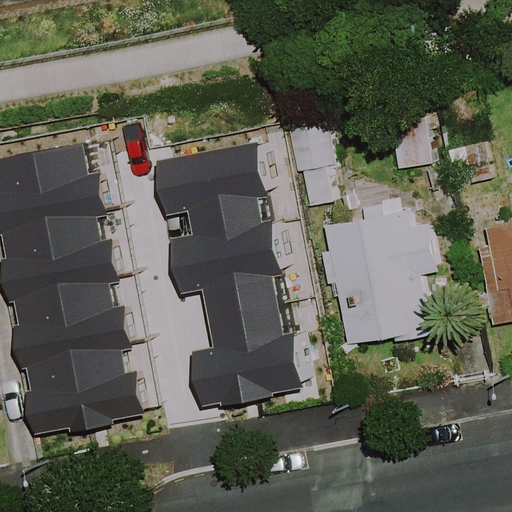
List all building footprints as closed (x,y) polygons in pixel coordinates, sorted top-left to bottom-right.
[(294,130),(303,172),(297,173),(305,211),(342,203),(334,165),(341,164),(332,122),(294,130)] [(283,126),(243,135),(255,189),(295,180),(283,126)] [(404,227),(400,200),(352,208),(354,221),(324,225),(334,285),(341,284),(350,345),(436,331),(426,273),(442,270),(434,222),(404,227)] [(511,221),(494,225),(510,326),(511,325),(511,221)] [(283,264),(276,231),(162,254),(187,379),(301,356),(283,264)] [(141,371),(127,293),(44,307),(62,407),(105,400),(101,378),(141,371)]
